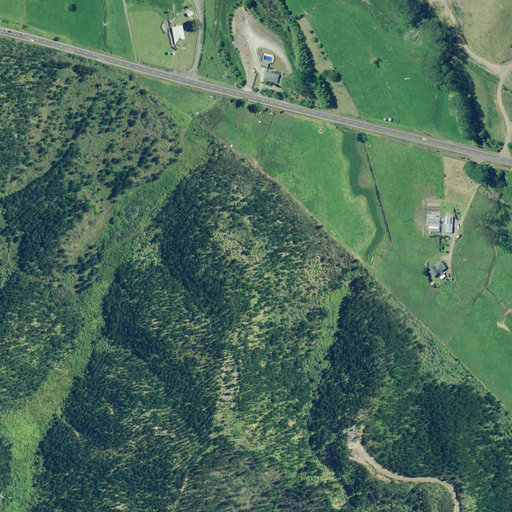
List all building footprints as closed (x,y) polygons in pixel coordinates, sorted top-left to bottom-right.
[(184,39),(181,26),(171,28),(174,45),(175,45),(178,39),(180,38),(180,40),(184,39)] [(268,63),(263,62),(262,64),(261,64),(259,70),(266,72),(268,63)] [(278,83),(280,73),(278,72),(277,74),(266,72),(264,79),(278,83)] [(453,217),(446,217),(445,224),(443,224),(443,232),(453,232),(453,217)] [(447,268),(442,261),(431,268),(432,270),(431,271),(435,277),(438,274),(441,277),(445,274),(443,271),(447,268)]
